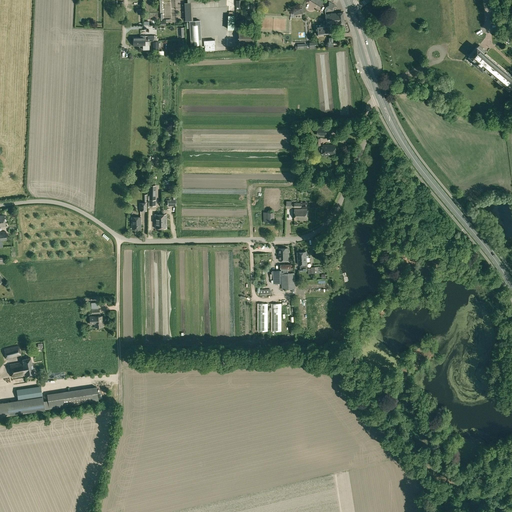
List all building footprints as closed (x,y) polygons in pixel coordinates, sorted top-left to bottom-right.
[(187,0),(187,2),(184,2),(185,21),(190,21),(193,21),(192,3),(218,1),(218,0),(187,0)] [(450,0),(452,24),(455,32),(456,32),(460,30),(459,27),(462,27),(463,30),(472,29),(471,27),(470,11),(469,8),(468,0),(450,0)] [(326,7),(329,8),(333,11),(336,5),(329,1),(326,7)] [(343,12),(326,14),(326,20),(327,24),(331,23),(331,25),(341,24),(341,27),(345,27),(344,23),(343,12)] [(190,21),(191,49),(202,48),(200,20),(193,21),(190,21)] [(324,24),(316,25),(317,35),(332,33),(331,25),(331,23),(327,24),(326,20),(324,21),(324,24)] [(253,27),(238,28),(239,47),(254,46),(253,27)] [(476,46),(475,37),(455,38),(456,45),(459,45),(459,48),(462,48),(463,52),(470,51),(470,47),(476,46)] [(215,40),(204,41),(204,45),(205,51),(215,50),(214,45),(215,45),(215,40)] [(511,76),(485,54),(487,51),(479,45),(472,54),(468,58),(473,62),(483,70),(485,68),(487,70),(489,72),(490,73),(492,74),(493,75),(494,76),(496,78),(498,79),(499,80),(500,81),(503,83),(505,85),(509,88),(510,87),(511,87),(511,76)] [(159,60),(160,51),(151,50),(150,59),(159,60)] [(459,50),(452,51),(453,60),(461,59),(459,50)] [(318,126),(318,135),(327,135),(327,126),(318,126)] [(323,155),(336,155),(336,145),(323,145),(323,155)] [(295,209),(295,220),(307,219),(307,209),(295,209)] [(264,212),(264,216),(264,221),(267,221),(274,222),(275,212),(267,212),(264,212)] [(132,217),(132,229),(140,228),(140,217),(132,217)] [(279,248),(280,260),(288,260),(288,248),(279,248)] [(281,273),(292,273),(292,264),(281,264),(281,270),(280,270),(281,273)] [(281,273),(282,289),(296,288),(295,272),(292,273),(281,273)] [(268,303),(258,303),(258,331),(268,331),(268,303)] [(282,303),(272,303),(272,331),(282,331),(282,303)] [(102,316),(90,317),(90,324),(95,324),(95,327),(102,327),(102,316)] [(117,373),(116,340),(91,340),(91,349),(83,349),(83,358),(79,358),(79,366),(68,366),(68,375),(117,373)] [(4,348),(6,358),(21,355),(19,345),(4,348)] [(22,361),(25,375),(26,377),(35,375),(31,357),(22,359),(22,361)] [(25,375),(22,361),(9,364),(12,377),(25,375)] [(16,389),(18,400),(42,396),(41,386),(16,389)] [(49,408),(99,401),(96,387),(47,394),(49,408)] [(0,416),(20,413),(44,409),(42,396),(18,400),(8,401),(0,402),(0,416)]
